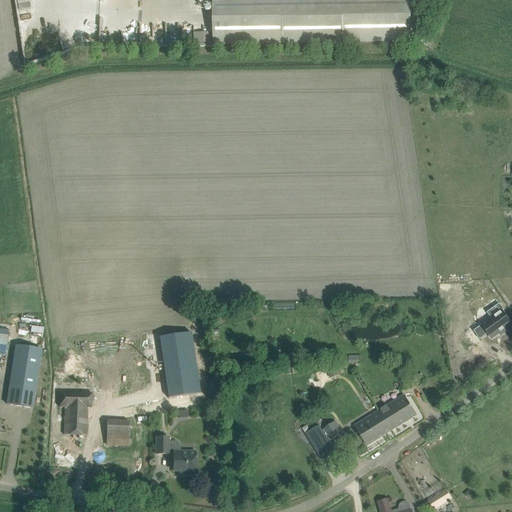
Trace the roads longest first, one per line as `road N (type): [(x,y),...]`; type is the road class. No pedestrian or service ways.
road 1 (unclassified): [(293,511),(334,494),(511,367)]
road 2 (unclassified): [(0,486),(152,511)]
